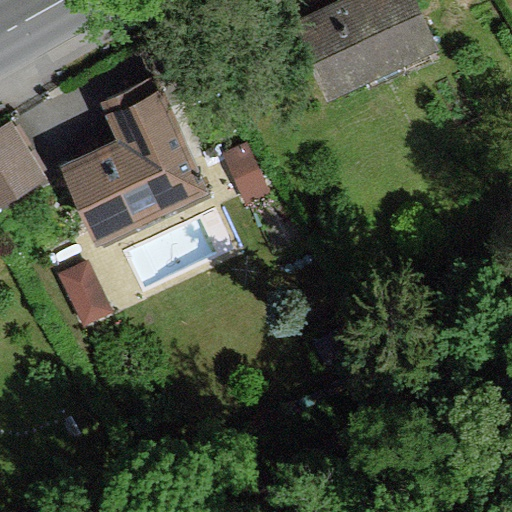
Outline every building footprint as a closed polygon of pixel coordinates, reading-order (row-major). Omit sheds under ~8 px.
[(435,38),(417,0),(346,0),(302,23),(332,86),(435,38)] [(217,71),(197,39),(167,60),(186,90),(217,71)] [(109,98),(114,110),(162,88),(155,77),(109,98)] [(204,178),(162,88),(114,110),(127,136),(70,164),(101,228),(204,178)] [(11,122),(0,128),(0,201),(44,174),(11,122)]
